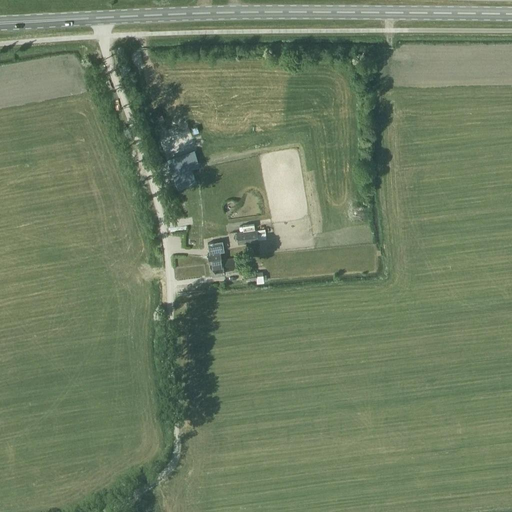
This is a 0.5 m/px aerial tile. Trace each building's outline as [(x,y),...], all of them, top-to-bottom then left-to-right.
[(194,150),(170,158),(175,174),(200,166),(194,150)] [(266,238),(265,228),(237,231),(238,244),(258,242),(258,239),(266,238)] [(212,241),(210,242),(207,243),(209,253),(207,253),(211,276),(224,274),(222,260),(221,260),(220,252),(224,251),(222,240),(213,242),(212,241)] [(226,258),(228,273),(245,270),(244,256),(226,258)] [(262,271),(243,273),(244,279),(256,278),(256,283),(263,282),(262,271)]
